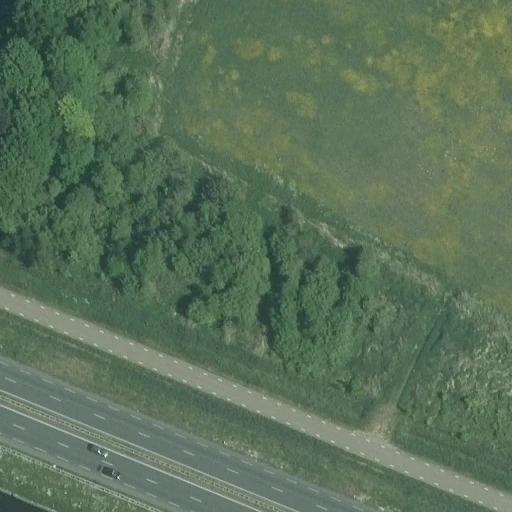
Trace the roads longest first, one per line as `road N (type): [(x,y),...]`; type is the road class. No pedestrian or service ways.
road 1 (unclassified): [(0,299),(511,509)]
road 2 (trunk): [(332,511),(0,375)]
road 3 (trunk): [(0,425),(210,511)]
